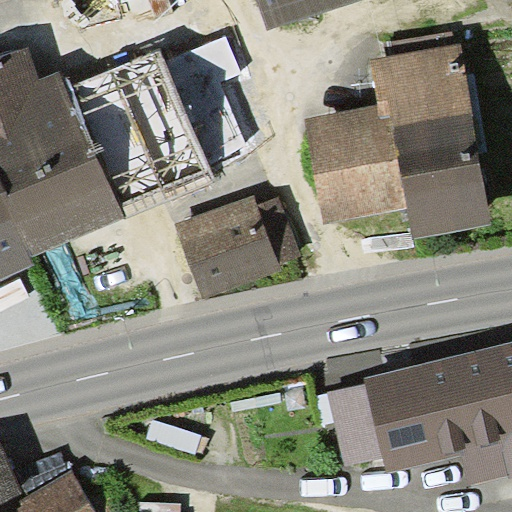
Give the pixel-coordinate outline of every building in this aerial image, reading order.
[(258,0),(268,29),(358,0),(258,0)] [(388,56),(456,45),(453,30),(386,41),(388,56)] [(227,37),(166,60),(206,163),(247,147),(222,81),(241,73),(227,37)] [(28,44),(0,54),(0,189),(30,257),(123,218),(68,84),(62,70),(43,80),(28,44)] [(371,59),(379,104),(305,117),(324,222),(410,207),(415,237),(492,223),(460,44),(456,45),(388,56),(371,59)] [(159,47),(68,84),(123,218),(215,180),(206,163),(166,60),(159,47)] [(0,279),(33,264),(30,257),(0,189),(0,279)] [(256,196),(177,223),(203,298),(282,270),(279,263),(301,255),(280,196),(258,203),(256,196)] [(511,339),(363,376),(364,382),(383,456),(387,473),(461,455),(469,486),(510,476),(510,477),(511,476),(511,339)] [(383,456),(364,382),(328,391),(346,464),(383,456)] [(0,443),(0,506),(24,496),(2,443),(0,443)] [(95,511),(72,472),(24,496),(0,506),(0,511),(95,511)]
